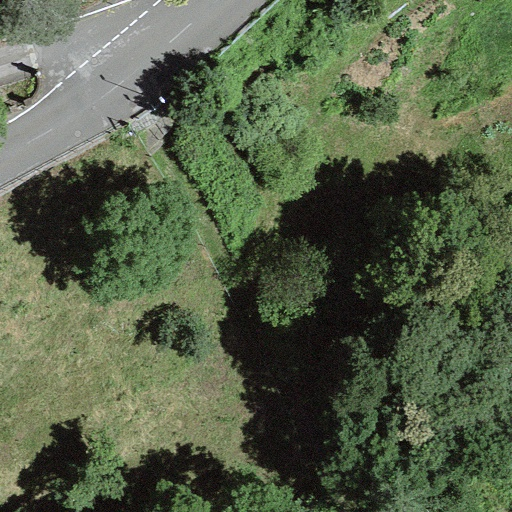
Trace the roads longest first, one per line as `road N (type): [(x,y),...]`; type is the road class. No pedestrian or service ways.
road 1 (tertiary): [(130,69),(0,153)]
road 2 (unclassified): [(0,65),(85,61),(130,69)]
